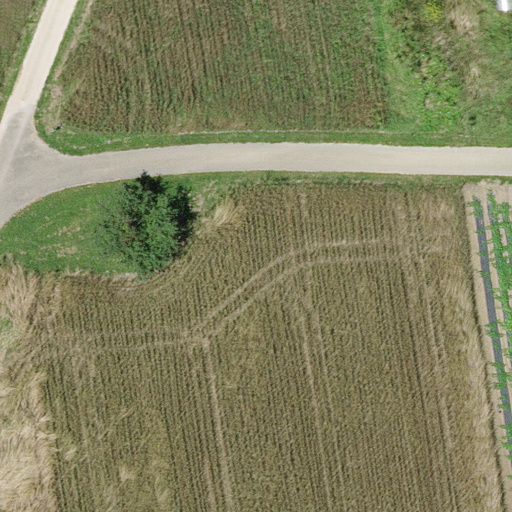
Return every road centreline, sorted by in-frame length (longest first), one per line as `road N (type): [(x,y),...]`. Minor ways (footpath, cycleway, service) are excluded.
road 1 (track): [(11,163),(511,162)]
road 2 (track): [(11,163),(22,107),(64,0)]
